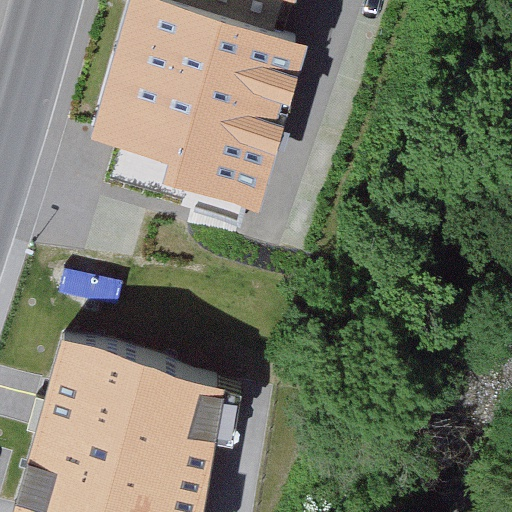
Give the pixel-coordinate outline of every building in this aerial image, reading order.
[(241,220),(252,183),(176,161),(183,138),(105,115),(106,111),(124,116),(142,56),(135,54),(150,0),(195,0),(197,1),(197,0),(109,0),(61,169),(241,220)] [(197,0),(197,1),(195,0),(150,0),(135,54),(142,56),(124,116),(106,111),(105,115),(183,138),(176,161),(252,183),(296,29),(285,25),(273,22),(279,0),(197,0)] [(16,503),(48,511),(196,511),(207,449),(219,385),(220,375),(65,331),(16,503)] [(240,389),(219,385),(207,449),(229,453),(240,389)] [(16,503),(46,397),(32,393),(2,499),(16,503)]
